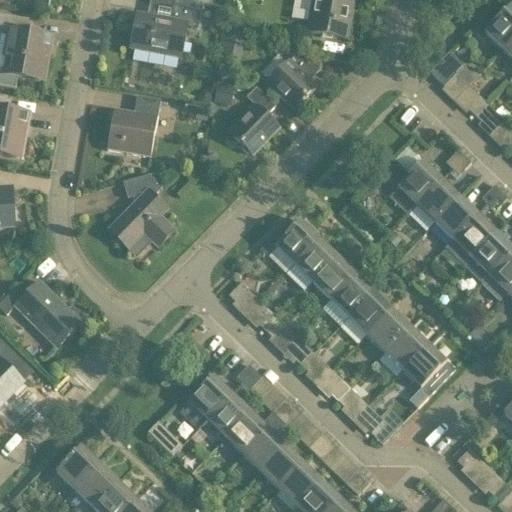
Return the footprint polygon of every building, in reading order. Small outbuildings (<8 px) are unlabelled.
[(175,0),(171,22),(137,16),(131,51),(180,60),(187,27),(199,29),(203,5),(175,0)] [(312,0),(306,35),(347,43),(355,0),(312,0)] [(228,11),(221,10),(217,13),(214,25),(217,29),(224,30),(228,11)] [(503,54),(511,45),(511,10),(485,36),(503,54)] [(0,87),(16,90),(17,80),(40,84),(45,60),(49,60),(52,40),(33,36),(35,24),(0,17),(0,36),(9,39),(3,72),(0,71),(0,87)] [(229,29),(227,39),(243,42),(245,32),(229,29)] [(297,38),(285,36),(282,49),(294,52),(297,38)] [(511,45),(503,54),(511,62),(511,45)] [(449,55),(429,75),(444,90),(457,77),(455,75),(462,68),(449,55)] [(288,65),(268,86),(295,113),(316,91),(306,81),(313,74),(319,75),(322,60),(300,56),(290,66),(288,65)] [(217,88),(234,92),(238,75),(221,71),(217,88)] [(218,91),(214,108),(230,111),(233,94),(218,91)] [(257,111),(231,137),(244,149),(242,151),(248,157),(249,155),(252,157),(278,131),(266,120),(276,110),(256,91),(247,101),(257,111)] [(208,97),(204,96),(200,98),(199,103),(201,107),(206,108),(210,105),(211,100),(208,97)] [(0,156),(17,160),(23,127),(28,128),(30,117),(10,113),(12,100),(0,97),(0,156)] [(115,112),(107,153),(151,161),(161,104),(138,100),(135,116),(115,112)] [(481,100),(468,113),(475,119),(487,106),(481,100)] [(487,106),(475,119),(481,125),(493,112),(487,106)] [(207,126),(209,113),(197,112),(195,124),(207,126)] [(445,166),(452,172),(464,160),(458,153),(445,166)] [(220,168),(215,156),(207,159),(212,172),(220,168)] [(459,179),(471,166),(464,160),(452,172),(459,179)] [(416,209),(417,211),(444,184),(425,166),(391,201),(408,218),(416,209)] [(136,262),(152,246),(159,252),(174,237),(159,222),(167,214),(155,202),(164,193),(150,180),(125,186),(128,201),(134,200),(136,210),(111,235),(130,253),(128,254),(136,262)] [(462,202),(444,184),(417,211),(435,229),(462,202)] [(501,195),(494,188),(481,201),(488,208),(501,195)] [(0,235),(15,234),(12,192),(0,193),(0,235)] [(501,195),(488,208),(495,214),(507,201),(501,195)] [(453,246),(480,219),(462,202),(435,229),(453,246)] [(498,237),(480,219),(453,246),(447,252),(466,270),(498,237)] [(275,253),(294,271),(320,244),(301,225),(275,253)] [(399,240),(392,233),(386,239),(393,246),(399,240)] [(483,287),(489,281),(511,257),(511,250),(498,237),(466,270),(483,287)] [(338,261),(320,244),(294,271),(312,289),(338,261)] [(511,257),(489,281),(483,287),(501,305),(507,299),(511,293),(511,257)] [(330,306),(356,279),(338,261),(312,289),(330,306)] [(375,296),(356,279),(330,306),(348,324),(375,296)] [(0,311),(6,317),(14,310),(56,351),(81,326),(39,284),(30,293),(21,285),(0,306),(0,311)] [(247,292),(241,286),(229,299),(235,305),(247,292)] [(366,341),(393,314),(375,296),(348,324),(366,341)] [(461,329),(468,321),(458,312),(451,319),(461,329)] [(411,331),(393,314),(366,341),(384,359),(411,331)] [(259,328),(265,334),(278,322),(271,315),(259,328)] [(284,328),(278,322),(265,334),(272,340),(284,328)] [(402,376),(429,349),(411,331),(384,359),(402,376)] [(0,410),(24,386),(9,372),(19,363),(1,345),(0,345),(0,410)] [(447,366),(429,349),(402,376),(420,394),(447,366)] [(301,369),(314,357),(307,351),(295,364),(301,369)] [(314,357),(301,369),(307,375),(320,362),(314,357)] [(242,387),(255,374),(249,368),(236,381),(242,387)] [(249,393),(261,381),(255,374),(242,387),(249,393)] [(206,425),(232,398),(214,380),(180,415),(198,433),(206,425)] [(337,404),(350,392),(343,386),(331,398),(337,404)] [(350,392),(337,404),(343,410),(355,397),(350,392)] [(224,443),(250,415),(232,398),(206,425),(224,443)] [(279,422),(291,410),(284,403),(272,416),(279,422)] [(511,407),(503,417),(511,426),(511,407)] [(285,429),(298,416),(291,410),(279,422),(285,429)] [(250,415),(224,443),(242,460),(279,422),(272,416),(262,426),(250,415)] [(380,421),(368,434),(374,440),(386,427),(380,421)] [(279,422),(242,460),(260,478),(287,450),(275,439),(285,429),(279,422)] [(182,445),(174,438),(165,448),(172,455),(182,445)] [(315,457),(327,445),(321,439),(308,451),(315,457)] [(320,463),(333,451),(327,445),(315,457),(320,463)] [(56,475),(75,494),(100,468),(81,450),(56,475)] [(287,450),(260,478),(278,495),(305,468),(287,450)] [(470,451),(457,464),(463,471),(476,458),(470,451)] [(118,486),(100,468),(75,494),(93,511),(118,486)] [(305,468),(278,495),(295,511),(297,511),(323,485),(305,468)] [(345,486),(351,493),(364,480),(357,474),(345,486)] [(364,480),(351,493),(357,499),(370,486),(364,480)] [(500,482),(488,494),(494,500),(506,487),(500,482)] [(323,485),(297,511),(332,511),(341,503),(323,485)] [(93,511),(127,511),(136,503),(118,486),(93,511)] [(511,492),(506,487),(494,500),(499,506),(511,493),(511,492)] [(145,511),(136,503),(127,511),(145,511)] [(350,511),(341,503),(332,511),(350,511)] [(434,511),(448,511),(450,510),(443,503),(434,511)]
